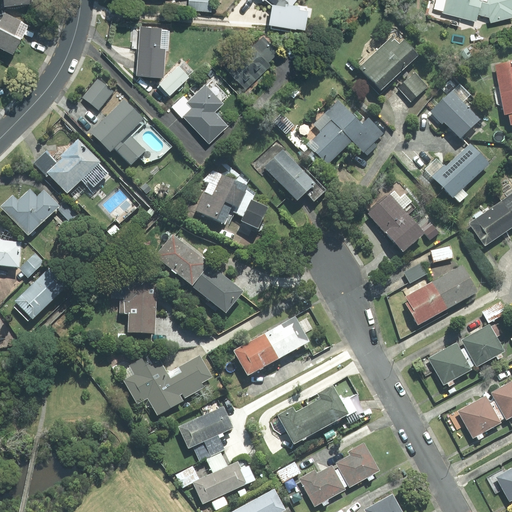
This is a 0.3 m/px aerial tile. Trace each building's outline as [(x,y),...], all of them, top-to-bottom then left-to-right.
[(210,0),(186,0),(186,11),(210,12),(210,0)] [(258,0),(261,3),(263,1),(266,4),(266,28),(304,30),(304,18),(311,18),(312,7),(289,6),(294,0),(258,0)] [(511,0),(431,0),(429,8),(473,22),(475,15),(487,19),(488,24),(511,17),(511,0)] [(27,25),(1,11),(0,13),(0,52),(10,57),(27,25)] [(167,52),(169,27),(131,25),(130,50),(135,50),(133,78),(160,80),(161,52),(167,52)] [(240,95),(268,68),(266,65),(278,54),(261,35),(249,47),(243,42),(215,69),(240,95)] [(394,43),(389,38),(354,73),(379,97),(416,60),(396,40),(394,43)] [(511,66),(493,69),(501,120),(505,119),(506,130),(511,128),(511,66)] [(186,78),(175,67),(155,86),(166,97),(186,78)] [(416,70),(400,85),(415,101),(431,86),(416,70)] [(114,93),(99,79),(80,99),(96,114),(114,93)] [(182,96),(170,107),(206,145),(226,126),(213,113),(221,105),(203,85),(187,101),(182,96)] [(449,93),(427,116),(439,129),(442,126),(458,142),(479,122),(449,93)] [(130,134),(145,120),(126,100),(91,132),(111,152),(115,148),(131,165),(146,151),(130,134)] [(330,124),(319,135),(306,149),(326,168),(349,145),(361,157),(381,136),(366,122),(361,126),(336,102),(322,116),(330,124)] [(91,165),(86,159),(90,156),(77,142),(54,162),(46,153),(31,166),(43,179),(45,178),(63,198),(81,182),(90,192),(108,176),(95,162),(91,165)] [(436,160),(423,172),(450,202),(451,201),(456,207),(465,198),(460,193),(488,167),(469,146),(444,168),(436,160)] [(311,187),(284,153),(263,169),(293,206),(304,197),(311,205),(324,195),(315,184),(311,187)] [(228,160),(221,154),(212,164),(218,170),(228,160)] [(266,212),(251,204),(255,195),(210,175),(192,215),(220,228),(227,214),(240,220),(237,226),(254,235),(266,212)] [(429,243),(439,234),(425,217),(414,227),(405,217),(414,210),(397,190),(364,216),(398,257),(423,236),(429,243)] [(0,213),(24,240),(55,212),(68,226),(77,218),(64,204),(58,209),(43,192),(35,199),(28,192),(15,203),(10,198),(0,207),(0,213)] [(511,196),(466,228),(482,250),(511,228),(511,196)] [(122,232),(114,224),(105,234),(113,242),(122,232)] [(170,236),(150,259),(222,319),(242,296),(170,236)] [(19,246),(3,244),(0,242),(0,270),(16,272),(19,246)] [(449,248),(429,252),(431,264),(451,260),(449,248)] [(44,265),(35,255),(17,271),(26,281),(44,265)] [(418,264),(401,273),(408,286),(410,285),(414,292),(399,301),(414,327),(474,294),(459,267),(429,284),(418,264)] [(65,291),(46,271),(10,305),(30,325),(65,291)] [(125,317),(124,338),(150,340),(149,355),(177,357),(179,331),(152,329),(153,314),(150,314),(152,287),(123,284),(120,316),(125,317)] [(498,303),(480,313),(488,325),(505,314),(498,303)] [(291,319),(228,353),(243,379),(305,345),(291,319)] [(500,335),(494,326),(488,329),(487,327),(424,361),(439,389),(444,386),(446,389),(451,386),(449,382),(492,359),(494,363),(504,358),(493,339),(500,335)] [(162,368),(146,375),(140,361),(117,371),(133,407),(145,402),(152,418),(180,406),(178,402),(212,387),(200,359),(165,374),(162,368)] [(492,402),(490,403),(487,404),(484,398),(455,413),(469,441),(473,439),(475,442),(481,439),(480,435),(498,426),(497,424),(511,416),(511,383),(489,396),(492,402)] [(304,408),(292,414),(289,409),(273,417),(289,447),(344,417),(329,388),(301,402),(304,408)] [(191,448),(198,463),(222,453),(216,438),(232,431),(222,408),(174,429),(184,452),(191,448)] [(346,453),(347,456),(316,474),(314,471),(296,481),(312,509),(318,505),(321,509),(327,506),(325,502),(363,480),(365,484),(372,480),(370,476),(377,472),(361,445),(346,453)] [(194,465),(177,474),(183,488),(193,483),(204,505),(257,481),(249,465),(241,469),(237,461),(227,465),(222,454),(208,460),(213,472),(200,478),(194,465)] [(294,464),(275,474),(281,485),(300,475),(294,464)] [(511,503),(511,469),(494,481),(508,505),(511,503)] [(283,511),(272,490),(231,511),(283,511)] [(399,511),(391,496),(362,511),(361,511),(399,511)]
